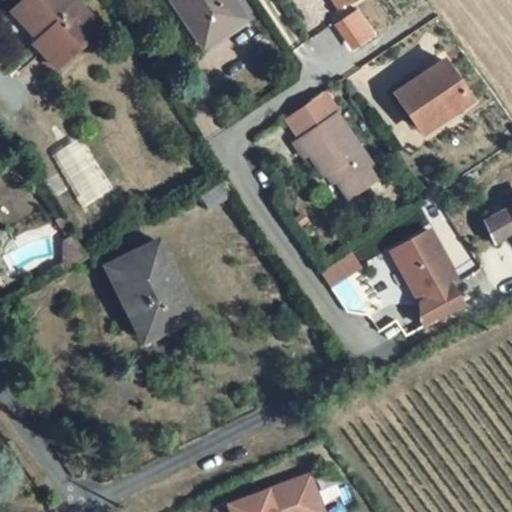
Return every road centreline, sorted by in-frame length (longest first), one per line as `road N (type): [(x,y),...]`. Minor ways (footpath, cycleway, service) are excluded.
road 1 (residential): [(81,500),(361,360),(236,165),(243,120),(334,61)]
road 2 (unknown): [(361,360),(445,336),(493,311)]
road 3 (residential): [(81,500),(0,398)]
